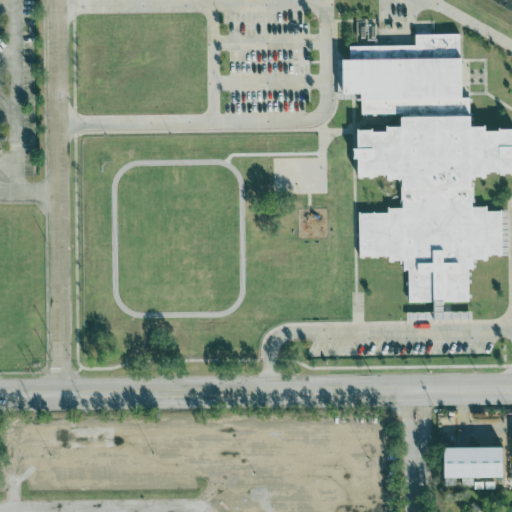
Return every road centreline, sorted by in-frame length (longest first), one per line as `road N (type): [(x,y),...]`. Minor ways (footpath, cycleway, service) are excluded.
road 1 (tertiary): [(0,392),(511,383)]
road 2 (residential): [(59,0),(62,391)]
